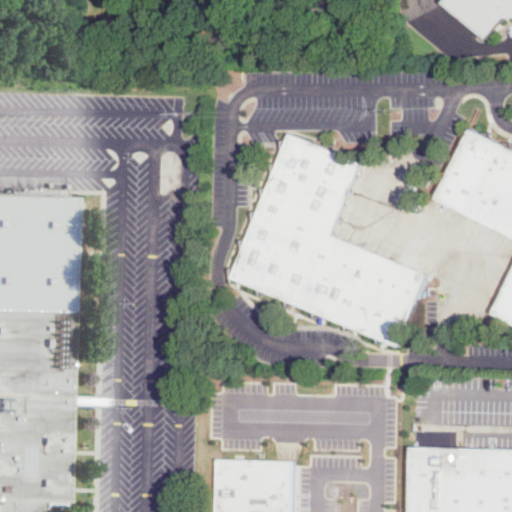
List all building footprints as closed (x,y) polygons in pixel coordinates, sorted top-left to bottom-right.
[(511,0),(511,16),(509,17),(491,39),(448,2),(449,0),(511,0)] [(79,34),(58,34),(58,19),(78,19),(79,34)] [(478,130),(483,133),(496,132),(496,140),(503,143),(511,142),(511,321),(496,314),(511,282),(511,235),(439,199),(474,129),(478,130)] [(432,275),(403,346),(394,343),(380,345),(379,337),(362,330),(349,332),(347,324),(330,317),(317,319),(316,311),(302,306),(289,308),(288,300),(274,294),(262,296),(261,289),(246,283),(234,285),(232,269),(240,267),(245,253),(243,240),(251,239),(257,225),(255,212),(262,211),(266,201),(265,188),(272,187),(276,177),(274,164),(282,163),(286,153),(284,141),(291,140),(293,134),(366,164),(337,235),(432,274),(432,275)] [(73,255),(69,451),(68,502),(44,502),(44,509),(41,509),(40,511),(0,511),(0,195),(75,197),(73,255)] [(112,396),(111,404),(70,403),(70,395),(112,396)] [(511,449),(511,511),(413,511),(415,447),(511,449)] [(295,511),(219,511),(221,459),(297,461),(295,511)]
